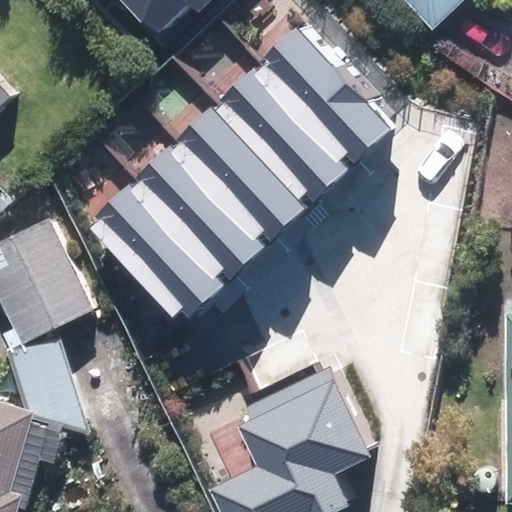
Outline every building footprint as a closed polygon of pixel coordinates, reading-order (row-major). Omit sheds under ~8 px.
[(118,0),(148,34),(186,0),(118,0)] [(424,0),(445,21),(467,0),(424,0)] [(299,31),(263,66),(347,154),(353,161),(390,126),(299,31)] [(0,108),(23,87),(0,63),(0,108)] [(223,104),(307,192),(347,154),(263,66),(223,104)] [(183,142),(265,230),(307,192),(223,104),(183,142)] [(138,184),(220,273),(265,230),(183,142),(138,184)] [(90,227),(172,316),(220,273),(138,184),(90,227)] [(104,300),(63,214),(0,242),(0,267),(31,334),(104,300)] [(212,493),(222,511),(336,511),(347,507),(331,477),(373,456),(331,375),(239,422),(262,467),(212,493)] [(48,410),(0,395),(0,511),(22,511),(30,488),(23,486),(48,410)]
